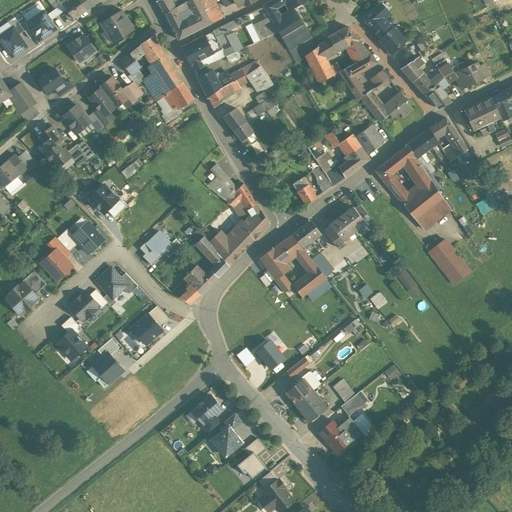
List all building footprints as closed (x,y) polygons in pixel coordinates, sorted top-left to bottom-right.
[(66,0),(70,5),(65,9),(74,19),(87,11),(79,0),(66,0)] [(171,0),(169,1),(168,0),(160,0),(157,2),(162,9),(165,14),(178,7),(174,0),(171,0)] [(178,7),(165,14),(172,28),(181,23),(177,14),(188,7),(190,10),(202,3),(200,0),(190,0),(186,2),(184,3),(178,7)] [(222,18),(213,0),(200,0),(202,3),(205,9),(212,23),(222,18)] [(279,0),(275,0),(272,4),(275,9),(283,4),(279,0)] [(305,0),(279,0),(283,4),(289,1),(293,8),(300,5),(306,1),(305,0)] [(202,3),(190,10),(193,15),(205,9),(202,3)] [(275,9),(272,4),(264,8),(270,18),(275,26),(283,21),(275,9)] [(372,10),(365,17),(365,21),(372,28),(371,29),(383,18),(389,13),(381,4),(373,11),(372,10)] [(300,5),(293,8),(296,13),(303,25),(310,21),(300,5)] [(181,23),(172,28),(178,41),(212,23),(205,9),(193,15),(194,17),(181,23)] [(121,10),(100,23),(113,44),(134,31),(121,10)] [(43,12),(27,23),(35,35),(39,41),(55,30),(43,12)] [(283,21),(275,26),(278,32),(282,37),(303,25),(296,13),(283,21)] [(234,21),(213,32),(216,38),(250,20),(248,15),(234,21)] [(13,28),(18,35),(22,33),(24,31),(19,25),(15,18),(9,22),(13,28)] [(275,26),(270,18),(264,21),(272,35),(278,32),(275,26)] [(383,18),(371,29),(376,35),(375,36),(379,41),(393,29),(383,18)] [(29,39),(35,35),(27,23),(25,21),(19,25),(24,31),(29,39)] [(272,35),(264,21),(259,24),(266,38),(272,35)] [(266,38),(259,24),(253,27),(260,41),(266,38)] [(303,25),(282,37),(289,51),(311,37),(303,25)] [(358,41),(348,27),(329,38),(329,39),(336,53),(348,46),(358,41)] [(18,35),(13,28),(0,36),(0,40),(12,57),(26,48),(18,35)] [(393,29),(379,41),(380,41),(388,50),(387,51),(392,57),(398,51),(396,50),(404,42),(398,36),(400,35),(393,28),(393,29)] [(213,32),(182,48),(192,66),(192,65),(193,68),(202,64),(201,61),(222,49),(217,39),(216,38),(213,32)] [(235,32),(226,37),(232,47),(234,52),(235,52),(243,48),(235,32)] [(99,45),(91,33),(85,38),(94,49),(99,45)] [(84,36),(79,39),(78,39),(73,42),(73,43),(68,47),(79,63),(96,52),(94,49),(85,38),(84,36)] [(153,37),(140,45),(130,54),(135,61),(145,53),(153,65),(166,56),(153,37)] [(329,39),(318,47),(324,59),(325,58),(336,53),(329,39)] [(370,55),(358,41),(348,46),(356,63),(370,55)] [(421,43),(417,45),(421,52),(425,49),(421,43)] [(232,47),(224,51),(226,56),(234,52),(232,47)] [(318,47),(306,56),(320,83),(334,75),(330,67),(325,58),(324,59),(318,47)] [(234,52),(226,56),(230,63),(239,59),(235,52),(234,52)] [(409,53),(399,60),(404,67),(414,60),(409,53)] [(449,65),(442,53),(432,59),(439,71),(449,65)] [(135,61),(130,54),(119,62),(130,75),(130,76),(136,71),(141,68),(135,61)] [(356,63),(348,67),(348,68),(342,71),(340,72),(346,81),(354,76),(377,64),(370,55),(356,63)] [(166,56),(153,65),(157,70),(142,81),(156,102),(162,97),(183,83),(170,63),(166,56)] [(404,67),(401,69),(413,82),(423,73),(419,68),(424,64),(418,57),(414,60),(404,67)] [(242,69),(245,76),(260,66),(257,61),(242,69)] [(337,63),(330,67),(334,75),(340,72),(342,71),(337,63)] [(477,63),(455,74),(457,79),(458,79),(457,79),(462,89),(467,86),(467,85),(483,77),(483,78),(484,78),(479,67),(477,63)] [(484,64),(479,67),(484,78),(489,75),(484,64)] [(195,71),(194,71),(198,78),(211,72),(208,65),(195,71)] [(449,65),(439,71),(440,72),(444,77),(453,72),(449,65)] [(273,85),(260,66),(245,76),(257,91),(265,89),(273,85)] [(54,69),(38,80),(48,94),(55,89),(64,83),(64,82),(54,69)] [(211,72),(198,78),(209,98),(221,89),(228,85),(236,81),(245,76),(242,69),(218,82),(212,71),(211,72)] [(389,78),(382,70),(371,79),(377,87),(389,78)] [(136,71),(130,76),(130,75),(128,77),(131,81),(139,76),(136,71)] [(430,81),(423,73),(413,82),(424,95),(438,83),(444,78),(444,77),(440,72),(430,81)] [(444,77),(444,78),(448,84),(457,79),(455,74),(453,72),(444,77)] [(245,76),(236,81),(240,87),(248,82),(245,76)] [(365,94),(354,76),(346,81),(358,99),(360,98),(359,97),(360,97),(365,94)] [(112,78),(100,87),(101,89),(101,88),(116,108),(127,99),(128,98),(122,91),(112,78)] [(64,83),(55,89),(59,95),(71,87),(67,80),(64,82),(64,83)] [(236,81),(228,85),(233,93),(240,89),(240,87),(236,81)] [(0,83),(0,102),(8,98),(11,96),(9,92),(3,82),(0,83)] [(36,104),(21,83),(9,92),(11,96),(8,98),(20,115),(33,106),(36,104)] [(183,83),(162,97),(171,110),(171,111),(176,107),(178,110),(179,109),(193,100),(191,97),(183,83)] [(452,102),(438,83),(424,95),(438,109),(452,102)] [(221,89),(209,98),(214,108),(228,99),(227,97),(233,93),(228,85),(221,89)] [(137,100),(127,87),(122,91),(128,98),(127,99),(131,104),(137,100)] [(116,108),(101,88),(101,89),(89,98),(98,109),(104,117),(105,116),(116,108)] [(511,88),(505,92),(509,101),(496,107),(499,115),(511,109),(511,103),(511,102),(511,88)] [(371,91),(365,94),(360,97),(366,104),(376,97),(371,91)] [(505,92),(492,98),(496,107),(509,101),(505,92)] [(265,93),(262,94),(255,98),(260,105),(260,106),(263,112),(267,111),(268,113),(271,116),(277,112),(274,107),(274,106),(265,93)] [(413,108),(400,93),(396,97),(390,101),(384,106),(383,107),(389,115),(392,117),(399,112),(403,117),(413,108)] [(384,106),(376,97),(366,104),(380,123),(389,115),(383,107),(384,106)] [(491,98),(464,111),(473,132),(480,129),(487,126),(501,119),(491,98)] [(232,103),(220,112),(224,118),(236,110),(232,103)] [(260,105),(254,109),(258,116),(263,112),(260,106),(260,105)] [(33,106),(20,115),(25,121),(37,112),(33,106)] [(78,106),(63,117),(76,133),(90,122),(78,106)] [(176,107),(171,111),(171,110),(161,117),(166,124),(182,114),(179,109),(178,110),(176,107)] [(105,116),(104,117),(98,109),(94,113),(104,126),(109,122),(105,116)] [(511,109),(499,115),(501,119),(502,122),(511,117),(511,109)] [(236,110),(224,118),(234,131),(246,123),(236,110)] [(459,138),(446,119),(429,129),(435,138),(445,132),(452,143),(459,138)] [(246,123),(234,131),(246,147),(251,143),(247,138),(253,134),(246,123)] [(354,138),(360,147),(366,155),(384,142),(372,125),(354,138)] [(52,126),(39,137),(49,150),(50,151),(57,145),(63,140),(52,126)] [(487,126),(480,129),(484,135),(490,133),(487,126)] [(450,162),(443,151),(442,149),(435,138),(429,129),(421,134),(431,147),(431,148),(443,166),(450,162)] [(340,143),(332,132),(325,136),(333,148),(340,144),(340,143)] [(511,136),(510,132),(499,136),(503,147),(511,143),(511,136)] [(421,134),(407,145),(426,173),(428,177),(435,172),(429,163),(429,162),(425,156),(426,156),(424,153),(431,148),(431,147),(421,134)] [(360,147),(354,138),(354,137),(353,137),(352,135),(340,143),(340,144),(348,155),(360,147)] [(459,138),(452,143),(460,155),(467,150),(459,138)] [(93,154),(83,140),(77,144),(88,158),(93,154)] [(452,143),(442,149),(443,151),(450,162),(460,155),(452,143)] [(77,144),(67,153),(70,157),(70,158),(77,167),(88,159),(88,158),(77,144)] [(61,151),(57,145),(50,151),(49,150),(45,154),(56,168),(70,158),(70,157),(67,153),(64,149),(61,151)] [(426,173),(407,145),(406,145),(407,146),(395,155),(403,165),(405,163),(417,180),(426,173)] [(347,165),(340,169),(345,178),(370,160),(366,155),(360,147),(348,155),(345,157),(349,164),(347,165)] [(26,170),(28,173),(37,164),(25,152),(18,158),(27,169),(26,170)] [(326,152),(315,160),(319,167),(324,174),(325,173),(331,169),(326,162),(331,159),(326,152)] [(15,155),(0,167),(0,181),(4,187),(26,170),(27,169),(18,158),(15,155)] [(397,184),(391,176),(395,173),(394,172),(403,165),(395,155),(375,171),(399,200),(406,194),(397,184)] [(331,159),(326,162),(331,169),(333,173),(338,170),(331,159)] [(234,186),(216,164),(210,170),(217,177),(207,186),(226,202),(233,207),(241,200),(236,192),(238,190),(234,186)] [(36,167),(22,177),(29,185),(42,175),(36,167)] [(324,174),(319,167),(312,172),(320,183),(327,178),(325,173),(324,174)] [(338,170),(333,173),(331,169),(325,173),(327,178),(333,187),(345,178),(340,169),(338,170)] [(426,173),(417,180),(414,182),(417,185),(406,194),(399,200),(415,220),(443,199),(428,177),(426,173)] [(303,178),(292,185),(305,205),(317,198),(303,178)] [(320,183),(317,184),(323,194),(333,187),(327,178),(320,183)] [(256,205),(244,185),(243,186),(239,181),(234,186),(238,190),(236,192),(241,200),(248,210),(256,205)] [(104,214),(107,210),(120,198),(104,182),(88,198),(93,202),(92,203),(98,209),(99,208),(104,214)] [(0,197),(0,213),(2,216),(11,208),(10,207),(0,197)] [(107,210),(115,218),(127,205),(120,198),(107,210)] [(345,209),(350,205),(344,198),(325,213),(333,223),(347,211),(345,209)] [(489,198),(478,203),(484,214),(494,208),(489,198)] [(443,199),(415,220),(423,230),(425,230),(451,210),(443,199)] [(226,202),(212,215),(214,217),(199,232),(203,237),(229,266),(240,255),(225,239),(233,230),(236,228),(232,222),(231,223),(224,215),(233,207),(226,202)] [(256,205),(248,210),(252,217),(260,212),(256,205)] [(360,205),(354,209),(361,218),(367,214),(360,205)] [(353,208),(341,217),(353,232),(359,227),(360,228),(366,224),(361,218),(354,209),(353,208)] [(252,217),(243,224),(253,241),(268,225),(260,212),(252,217)] [(341,217),(330,226),(331,228),(342,242),(343,242),(348,238),(347,237),(353,232),(341,217)] [(310,221),(292,236),(302,249),(302,250),(321,235),(310,221)] [(104,241),(88,223),(73,237),(79,244),(89,254),(104,241)] [(236,228),(233,230),(225,239),(240,255),(253,241),(243,224),(236,228)] [(342,242),(331,228),(325,232),(338,249),(344,244),(343,242),(342,242)] [(57,239),(69,253),(79,244),(73,237),(67,230),(57,239)] [(171,244),(158,230),(139,248),(145,253),(142,256),(152,266),(165,253),(173,245),(171,244)] [(292,236),(273,249),(279,256),(280,255),(286,263),(295,256),(303,266),(311,260),(302,250),(302,249),(292,236)] [(56,251),(65,260),(71,254),(69,253),(57,239),(55,237),(49,242),(56,251)] [(229,266),(203,237),(196,243),(214,262),(217,266),(223,272),(229,266)] [(165,253),(169,258),(181,245),(176,239),(171,244),(173,245),(165,253)] [(446,241),(430,253),(455,285),(470,273),(446,241)] [(279,256),(273,249),(260,258),(285,293),(292,288),(291,287),(283,275),(291,269),(286,263),(280,255),(279,256)] [(56,251),(42,263),(57,279),(71,267),(65,260),(56,251)] [(334,270),(320,253),(311,260),(317,267),(325,277),(334,270)] [(311,260),(303,266),(310,273),(317,267),(311,260)] [(196,266),(184,278),(191,285),(186,289),(188,291),(186,293),(179,285),(170,292),(173,295),(179,299),(191,304),(213,283),(223,272),(217,266),(207,277),(196,266)] [(310,273),(291,287),(292,288),(294,287),(297,292),(302,298),(307,294),(325,279),(326,279),(325,277),(317,267),(310,273)] [(111,268),(96,281),(108,294),(113,299),(124,289),(127,286),(120,278),(111,268)] [(405,268),(397,275),(415,298),(424,291),(405,268)] [(34,271),(22,281),(23,283),(24,282),(35,295),(46,285),(34,271)] [(124,289),(129,294),(138,287),(125,273),(120,278),(127,286),(124,289)] [(264,275),(259,279),(266,288),(271,284),(264,275)] [(325,279),(307,294),(311,301),(330,286),(325,279)] [(18,287),(17,286),(10,293),(11,294),(5,299),(20,315),(26,310),(33,304),(32,304),(38,299),(35,295),(24,282),(23,283),(18,287)] [(292,288),(285,293),(289,298),(297,292),(294,287),(292,288)] [(96,290),(89,296),(102,309),(108,303),(103,298),(96,290)] [(86,292),(69,307),(83,321),(86,318),(88,318),(90,317),(92,315),(94,313),(96,311),(96,309),(99,306),(89,296),(86,292)] [(379,293),(370,300),(372,302),(379,298),(381,300),(383,298),(379,293)] [(108,294),(103,298),(108,303),(111,307),(116,303),(108,294)] [(148,314),(159,326),(167,318),(156,306),(148,314)] [(373,311),(371,319),(379,321),(382,314),(373,311)] [(146,345),(163,330),(159,326),(148,314),(131,329),(146,345)] [(72,331),(77,336),(83,330),(70,317),(61,325),(68,334),(72,331)] [(354,337),(366,329),(359,317),(347,325),(354,337)] [(72,331),(68,334),(58,343),(72,359),(86,347),(77,336),(72,331)] [(111,339),(98,351),(103,357),(107,353),(110,356),(119,348),(111,339)] [(270,369),(284,358),(270,342),(257,353),(270,369)] [(245,348),(236,356),(244,366),(253,358),(245,348)] [(103,357),(93,366),(103,376),(98,381),(104,388),(123,371),(110,356),(107,353),(103,357)] [(304,358),(287,372),(292,378),(309,364),(304,358)] [(304,379),(297,384),(296,383),(291,387),(292,388),(286,393),(290,399),(294,403),(295,404),(310,393),(313,390),(304,379)] [(347,385),(337,393),(345,403),(350,399),(355,395),(347,385)] [(310,393),(295,404),(310,422),(324,411),(310,393)] [(210,396),(192,411),(203,424),(203,425),(214,416),(222,410),(210,396)] [(345,403),(341,407),(348,417),(358,409),(350,399),(345,403)] [(234,414),(224,422),(228,427),(228,426),(232,430),(242,422),(234,414)] [(214,416),(203,425),(203,424),(201,426),(209,435),(221,425),(214,416)] [(350,418),(338,428),(332,421),(325,427),(326,429),(320,434),(328,444),(327,444),(331,449),(332,448),(337,454),(361,432),(350,418)] [(228,427),(212,440),(225,457),(242,443),(232,430),(228,426),(228,427)] [(257,439),(244,450),(249,456),(254,452),(257,456),(266,449),(257,439)] [(249,456),(237,466),(244,474),(247,473),(252,479),(266,468),(257,456),(254,452),(249,456)] [(218,471),(214,466),(209,470),(213,475),(218,471)] [(270,472),(258,482),(266,490),(277,481),(270,472)] [(285,488),(279,480),(277,481),(266,490),(265,497),(260,501),(269,511),(275,507),(279,511),(287,506),(287,505),(290,502),(291,498),(283,489),(285,488)]
